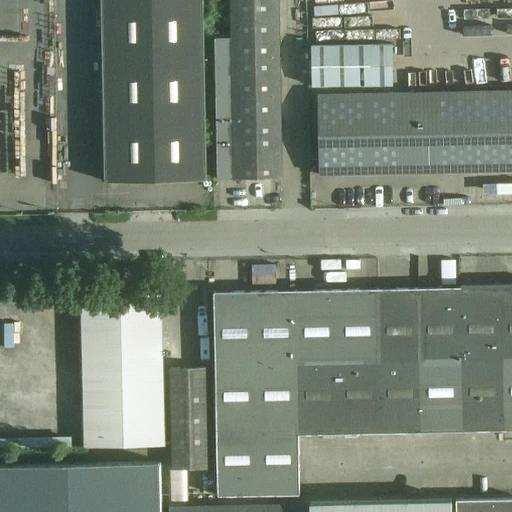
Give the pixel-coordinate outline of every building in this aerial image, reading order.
[(101,0),(104,181),(207,179),(203,0),(101,0)] [(229,0),(230,37),(280,37),(279,0),(229,0)] [(216,37),(217,119),(282,118),(280,37),(230,37),(216,37)] [(392,44),(311,45),(312,86),(393,85),(392,44)] [(511,89),(398,92),(399,173),(511,170),(511,89)] [(319,175),(399,173),(398,92),(317,93),(319,175)] [(219,179),(233,178),(283,177),(282,118),(217,119),(219,179)] [(122,269),(123,285),(144,285),(144,269),(122,269)] [(300,494),(299,434),(297,362),(338,361),(379,360),(420,359),(421,431),(511,429),(511,285),(214,292),(218,495),(300,494)] [(81,295),(84,447),(165,445),(161,293),(81,295)] [(338,361),(340,433),(421,431),(420,359),(379,360),(338,361)] [(297,362),(299,434),(340,433),(338,361),(297,362)] [(172,469),(209,468),(206,367),(170,367),(172,469)] [(71,436),(0,437),(0,447),(71,446),(71,436)] [(161,511),(161,461),(0,464),(0,511),(161,511)] [(511,511),(511,498),(456,499),(455,511),(511,511)] [(309,502),(309,511),(455,511),(456,499),(309,502)] [(309,511),(309,502),(169,505),(169,511),(309,511)]
